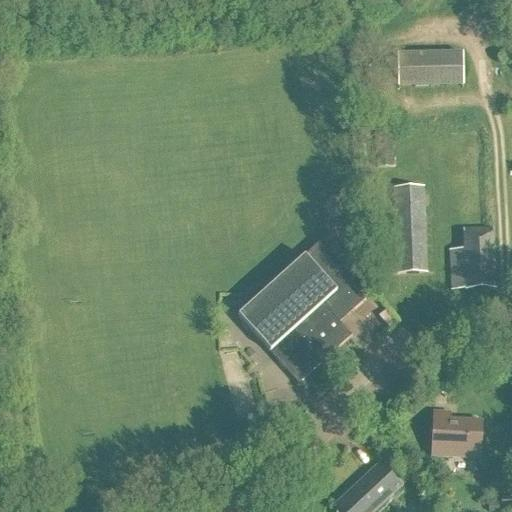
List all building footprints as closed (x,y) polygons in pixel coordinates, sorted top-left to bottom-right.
[(397,57),(398,90),(463,89),(462,56),(397,57)] [(392,136),(374,136),(377,169),(393,168),(392,136)] [(352,179),(343,187),(349,194),(357,184),(352,179)] [(429,274),(425,189),(394,191),(398,275),(429,274)] [(497,290),(495,229),(465,230),(466,250),(452,251),(453,291),(497,290)] [(238,317),(270,353),(324,305),(341,324),(367,300),(351,282),(365,270),(333,233),(238,317)] [(324,305),(270,353),(298,385),(352,337),(341,324),(324,305)] [(450,415),(433,415),(431,459),(448,460),(448,456),(480,458),(481,425),(450,423),(450,415)] [(376,511),(401,489),(380,466),(336,507),(340,511),(338,511),(376,511)] [(511,484),(499,485),(501,509),(511,508),(511,484)]
